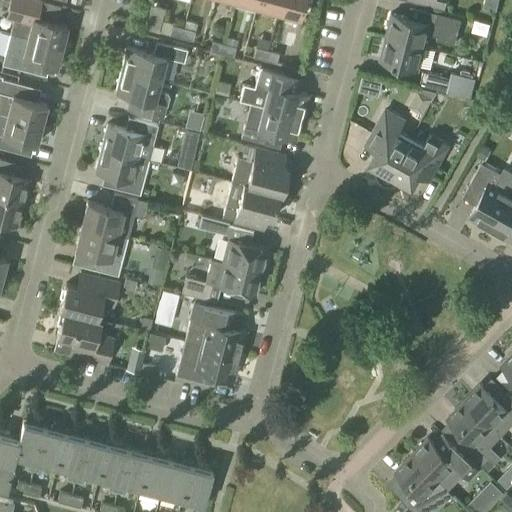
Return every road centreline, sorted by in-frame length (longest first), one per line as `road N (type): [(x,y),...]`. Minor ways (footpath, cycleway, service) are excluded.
road 1 (residential): [(12,367),(103,0)]
road 2 (residential): [(253,425),(315,173)]
road 3 (residential): [(253,425),(12,367)]
road 4 (residential): [(344,477),(511,305)]
road 5 (residential): [(511,281),(315,173)]
road 6 (residential): [(315,173),(355,0)]
